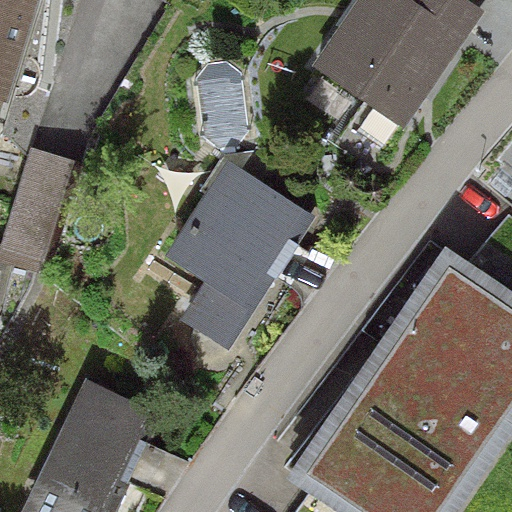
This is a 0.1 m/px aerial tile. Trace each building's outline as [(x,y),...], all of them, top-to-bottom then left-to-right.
[(0,0),(0,115),(34,0),(0,0)] [(346,0),(308,55),(402,119),(482,3),(477,0),(346,0)] [(74,154),(29,141),(2,234),(25,240),(19,260),(41,266),(74,154)] [(305,204),(227,152),(164,247),(204,273),(181,308),(220,333),(305,204)] [(425,511),(511,392),(511,298),(448,253),(303,454),(383,511),(425,511)] [(95,511),(144,403),(80,374),(22,504),(38,511),(95,511)]
